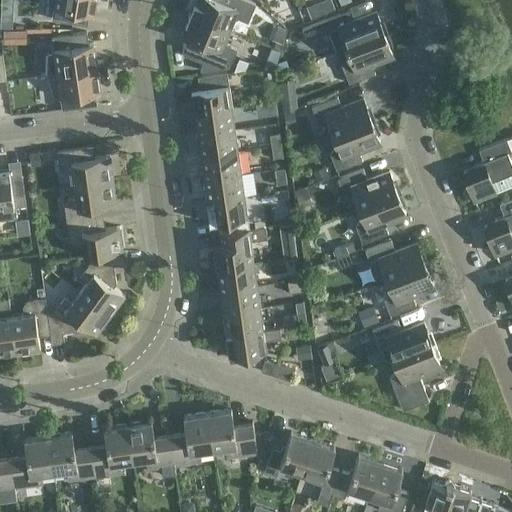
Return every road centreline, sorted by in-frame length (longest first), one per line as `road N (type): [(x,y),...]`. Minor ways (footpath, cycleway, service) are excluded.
road 1 (residential): [(485,326),(413,138),(428,0)]
road 2 (residential): [(438,448),(147,348)]
road 3 (residential): [(147,348),(167,305),(170,264),(147,113)]
road 4 (residential): [(0,399),(95,382),(147,348)]
road 5 (residential): [(147,113),(0,134)]
road 6 (residential): [(438,448),(485,326)]
